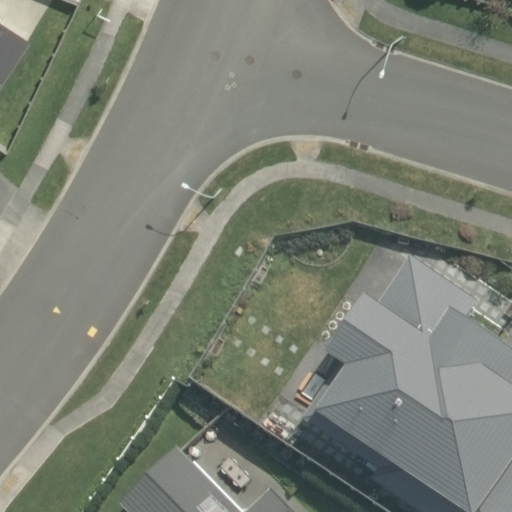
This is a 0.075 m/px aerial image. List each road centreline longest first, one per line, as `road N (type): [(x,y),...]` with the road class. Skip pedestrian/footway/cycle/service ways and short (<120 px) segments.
road 1 (residential): [(0,449),(136,220),(211,26)]
road 2 (residential): [(211,26),(511,137)]
